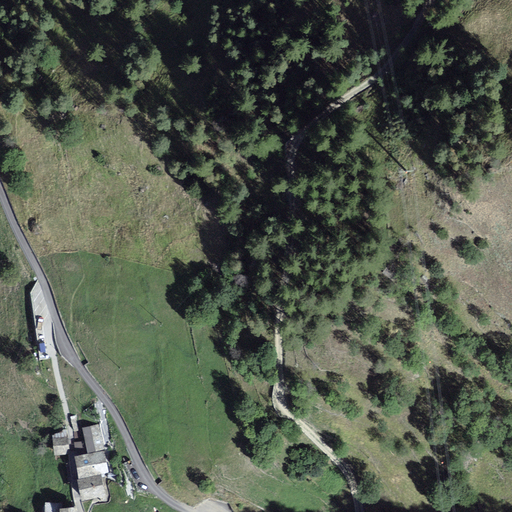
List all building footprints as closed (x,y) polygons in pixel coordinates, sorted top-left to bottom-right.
[(90,452),(104,447),(97,424),(83,428),(90,452)] [(54,438),(56,456),(67,455),(66,437),(54,438)] [(75,459),(79,477),(107,470),(103,452),(75,459)] [(82,500),(109,493),(105,475),(78,482),(82,500)] [(43,511),(56,511),(57,504),(44,503),(43,511)]
